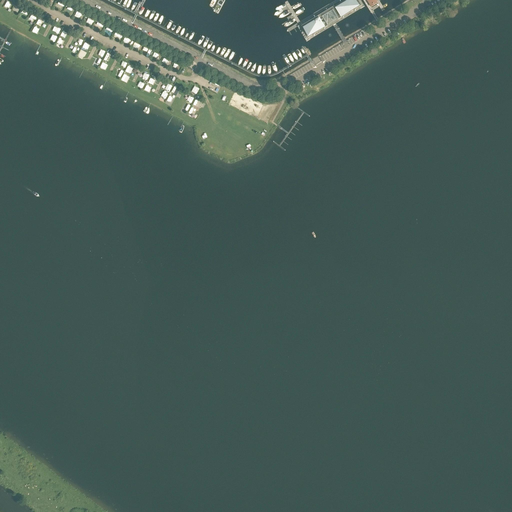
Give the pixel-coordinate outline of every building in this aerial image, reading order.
[(316,57),(375,21),(361,0),(320,26),(304,35),(316,57)] [(88,17),(85,23),(92,26),(94,20),(88,17)] [(320,26),(316,20),(300,29),(303,36),(304,35),(320,26)] [(135,42),(132,47),(138,50),(141,45),(135,42)] [(164,89),(169,92),(172,86),(167,84),(164,89)]
